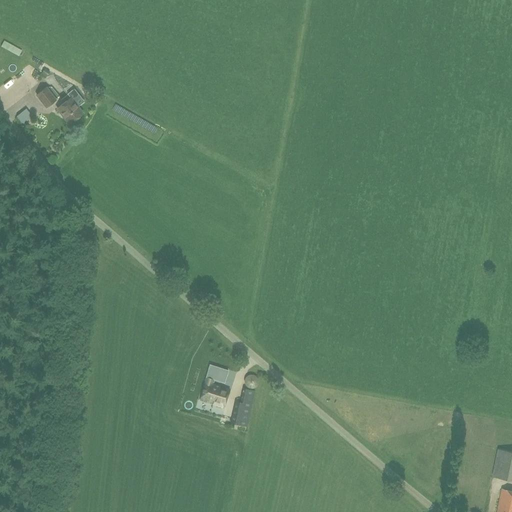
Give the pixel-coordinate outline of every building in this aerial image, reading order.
[(37,95),(46,107),(56,100),(46,87),(37,95)] [(57,108),(69,124),(83,113),(70,98),(57,108)] [(209,401),(212,402),(210,409),(221,412),(223,405),(224,406),(229,389),(211,384),(214,375),(225,378),(228,371),(210,365),(200,399),(209,402),(209,401)] [(235,401),(231,423),(247,427),(254,391),(243,389),(240,402),(235,401)] [(511,453),(494,451),(490,479),(505,481),(507,466),(511,467),(511,453)] [(497,511),(511,511),(511,491),(502,490),(497,511)]
